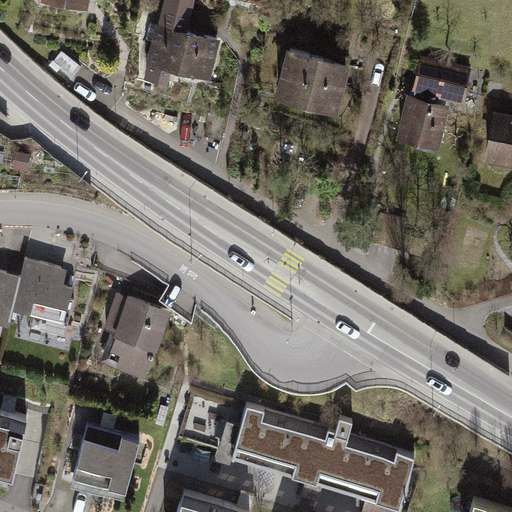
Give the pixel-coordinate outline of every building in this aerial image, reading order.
[(194,0),(164,0),(148,64),(206,79),(217,38),(187,31),(194,0)] [(352,61),(285,47),(274,100),(341,114),(352,61)] [(489,70),(420,52),(399,133),(440,143),(453,95),(463,97),(466,88),(482,92),(489,70)] [(511,112),(496,109),(486,152),(511,158),(511,112)] [(32,154),(16,150),(13,169),(29,171),(32,154)] [(15,305),(31,309),(27,324),(66,334),(76,298),(70,297),(73,283),(59,279),(62,266),(27,257),(23,273),(15,305)] [(15,305),(23,273),(0,266),(0,317),(11,320),(15,305)] [(198,299),(173,283),(161,297),(192,319),(198,299)] [(119,328),(109,356),(146,369),(169,308),(132,294),(126,310),(115,306),(108,324),(119,328)] [(337,428),(249,402),(234,450),(309,472),(305,486),(321,491),(325,477),(401,500),(415,451),(350,432),(354,418),(341,414),(337,428)] [(28,414),(0,407),(0,470),(14,474),(28,414)] [(140,435),(88,421),(74,473),(100,480),(102,473),(109,475),(105,490),(124,495),(140,435)] [(249,511),(251,508),(185,488),(177,511),(249,511)] [(511,511),(511,507),(475,496),(470,511),(511,511)]
